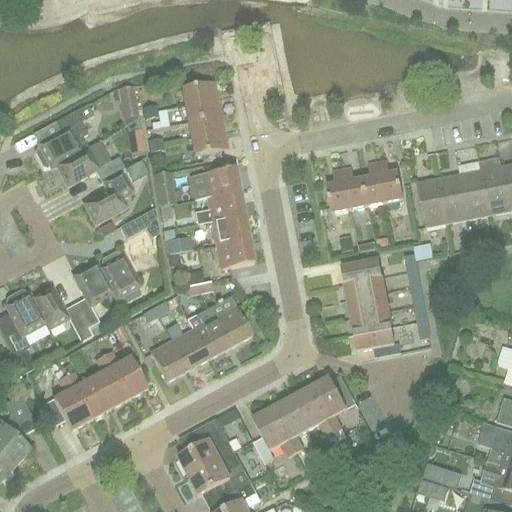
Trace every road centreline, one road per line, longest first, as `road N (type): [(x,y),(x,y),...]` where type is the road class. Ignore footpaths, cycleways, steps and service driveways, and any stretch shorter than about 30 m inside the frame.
road 1 (residential): [(261,155),(292,329),(287,352),(274,370),(141,442)]
road 2 (residential): [(261,155),(487,108),(511,110)]
road 3 (residential): [(0,209),(19,197),(47,251),(5,274),(0,265)]
road 4 (residential): [(511,33),(376,0)]
road 5 (residential): [(24,511),(30,500),(141,442)]
